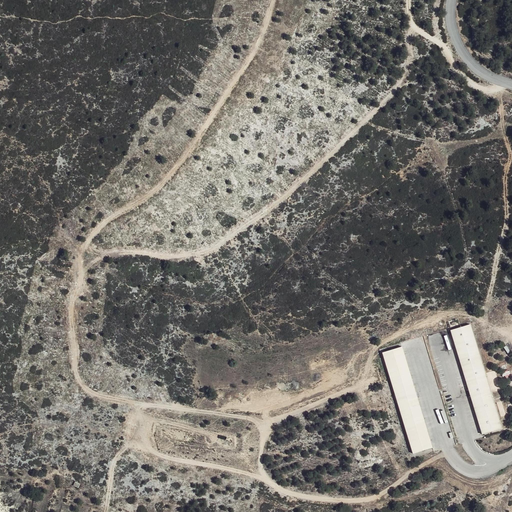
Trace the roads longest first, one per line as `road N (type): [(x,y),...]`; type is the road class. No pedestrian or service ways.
road 1 (track): [(448,450),(376,496),(344,501),(281,486),(264,470),(259,419),(92,393),(78,376),(71,307),(84,246),(110,215),(154,193),(200,141),(256,55),(272,0)]
road 2 (track): [(412,26),(394,83),(360,125),(237,229),(200,249),(115,250),(82,265)]
road 3 (track): [(274,479),(144,448),(138,402)]
road 4 (track): [(409,0),(412,26),(446,43),(465,77),(501,83)]
